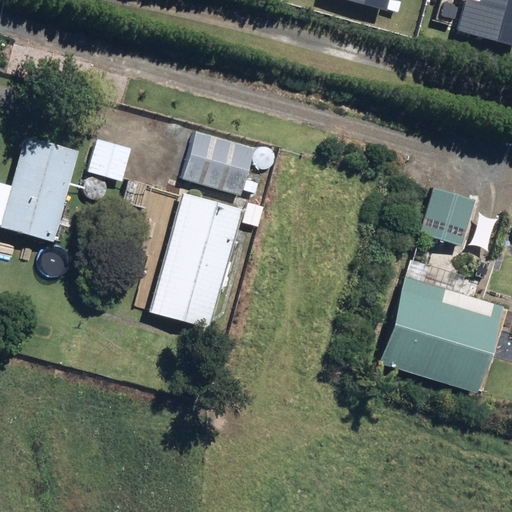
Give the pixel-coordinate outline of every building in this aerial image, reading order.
[(356,0),(389,9),(391,0),(356,0)] [(511,0),(480,0),(480,3),(468,0),(460,31),(511,44),(511,0)] [(194,131),(180,178),(238,195),(251,147),(194,131)] [(0,182),(0,226),(51,240),(75,150),(22,136),(9,185),(0,182)] [(94,139),(85,171),(119,181),(128,148),(94,139)] [(245,180),(242,189),(253,192),(256,183),(245,180)] [(430,190),(415,236),(457,249),(472,203),(430,190)] [(179,193),(146,310),(216,330),(248,213),(179,193)] [(376,366),(474,396),(500,310),(402,281),(376,366)]
